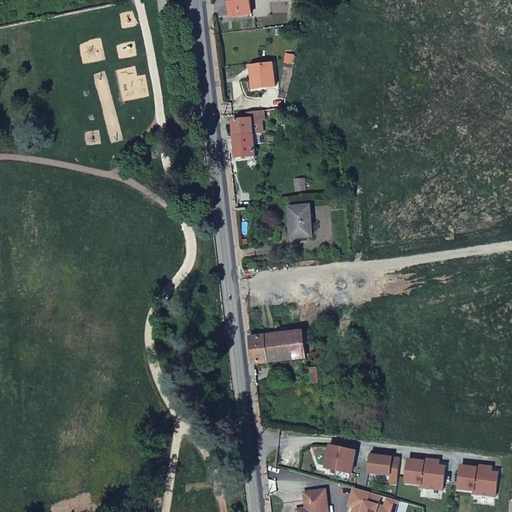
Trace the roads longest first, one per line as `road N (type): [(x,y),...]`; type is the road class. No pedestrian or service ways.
road 1 (secondary): [(258,511),(198,0)]
road 2 (unknown): [(493,455),(248,422)]
